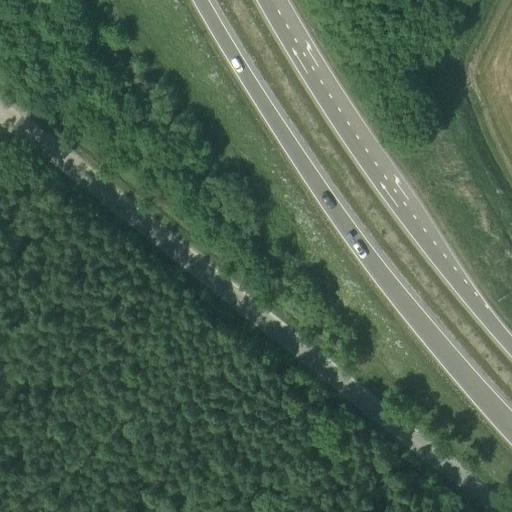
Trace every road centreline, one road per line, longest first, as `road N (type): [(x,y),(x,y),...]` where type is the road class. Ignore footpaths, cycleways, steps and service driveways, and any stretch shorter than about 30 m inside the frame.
road 1 (tertiary): [(499,511),(0,109)]
road 2 (primary): [(200,0),(417,325),(511,432)]
road 3 (primary): [(511,342),(339,117),(269,0)]
